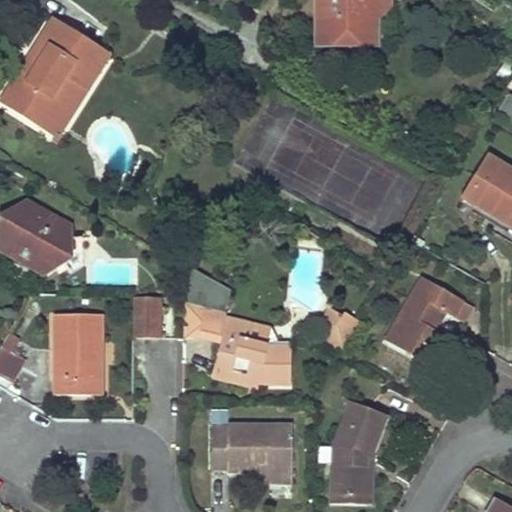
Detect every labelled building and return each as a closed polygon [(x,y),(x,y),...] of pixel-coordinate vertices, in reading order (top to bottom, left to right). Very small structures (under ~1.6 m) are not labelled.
[(314,0),(314,39),(323,39),(326,42),(331,42),(331,44),(342,45),(373,38),(374,9),(387,9),(386,0),(314,0)] [(314,39),(315,50),(387,48),(387,9),(374,9),(373,38),(342,45),(331,44),(331,42),(326,42),(323,39),(314,39)] [(22,68),(0,100),(0,104),(43,131),(73,85),(85,93),(107,59),(51,24),(29,57),(38,63),(31,74),(22,68)] [(29,57),(22,68),(31,74),(38,63),(29,57)] [(73,85),(43,131),(55,139),(85,93),(73,85)] [(511,100),(509,99),(499,116),(509,122),(511,117),(511,100)] [(511,176),(483,158),(458,200),(511,234),(511,176)] [(27,203),(0,218),(0,234),(41,211),(27,203)] [(0,234),(0,252),(11,260),(15,257),(26,264),(29,262),(34,265),(35,273),(44,279),(58,271),(56,268),(70,259),(70,239),(64,235),(69,226),(41,211),(0,234)] [(407,245),(396,262),(410,269),(420,252),(407,245)] [(420,281),(384,344),(430,371),(446,342),(431,333),(442,315),(450,320),(459,304),(420,281)] [(159,342),(159,303),(131,303),(131,343),(159,342)] [(459,304),(450,320),(457,325),(466,309),(459,304)] [(196,339),(218,345),(211,375),(254,387),(285,385),(286,348),(278,348),(270,333),(221,320),(223,312),(205,307),(196,339)] [(326,322),(335,328),(339,331),(346,320),(332,311),(326,322)] [(53,318),(52,397),(99,396),(100,365),(94,365),(95,343),(98,343),(99,317),(53,318)] [(335,328),(327,341),(341,350),(356,326),(346,320),(339,331),(335,328)] [(1,347),(0,348),(0,379),(10,385),(24,362),(1,347)] [(211,375),(210,380),(253,393),(254,387),(211,375)] [(330,452),(329,505),(350,505),(350,493),(361,493),(362,469),(371,467),(372,460),(369,456),(384,417),(347,405),(330,452)] [(210,430),(209,471),(225,471),(225,473),(254,473),(289,473),(289,428),(226,427),(225,429),(210,430)] [(350,493),(350,505),(370,505),(371,467),(362,469),(361,493),(350,493)] [(254,473),(254,483),(289,482),(289,473),(254,473)] [(492,501),(485,511),(499,511),(502,507),(492,501)]
